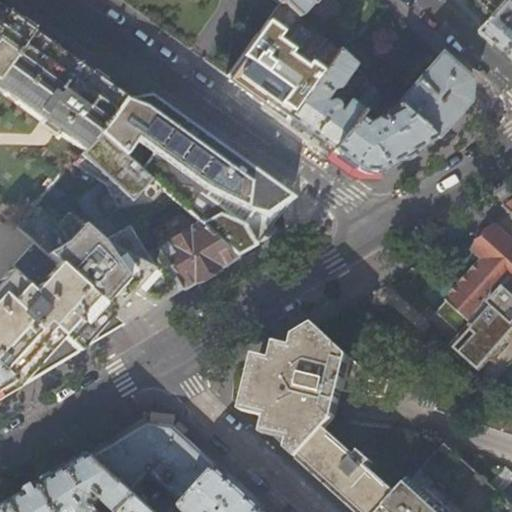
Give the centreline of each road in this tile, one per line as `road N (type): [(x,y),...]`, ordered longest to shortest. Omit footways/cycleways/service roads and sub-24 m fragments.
road 1 (residential): [(57,0),(384,223)]
road 2 (tertiary): [(156,359),(384,223)]
road 3 (residential): [(156,359),(315,511)]
road 4 (tertiary): [(0,452),(156,359)]
road 5 (tertiary): [(384,223),(511,147)]
